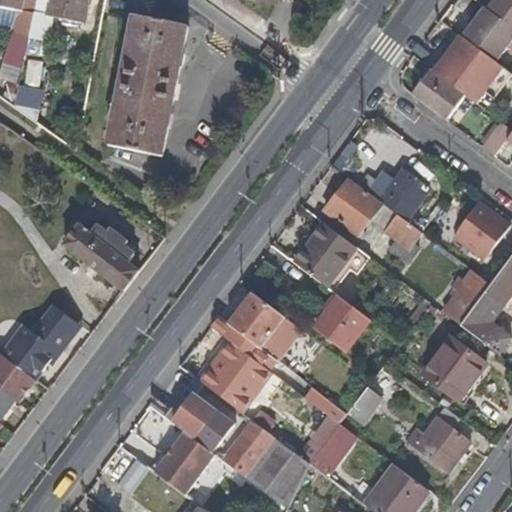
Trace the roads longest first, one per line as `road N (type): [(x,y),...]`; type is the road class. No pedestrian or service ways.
road 1 (primary): [(39,511),(421,0)]
road 2 (primary): [(318,79),(0,499)]
road 3 (unclassified): [(397,105),(511,193)]
road 4 (unclassified): [(205,0),(318,79)]
